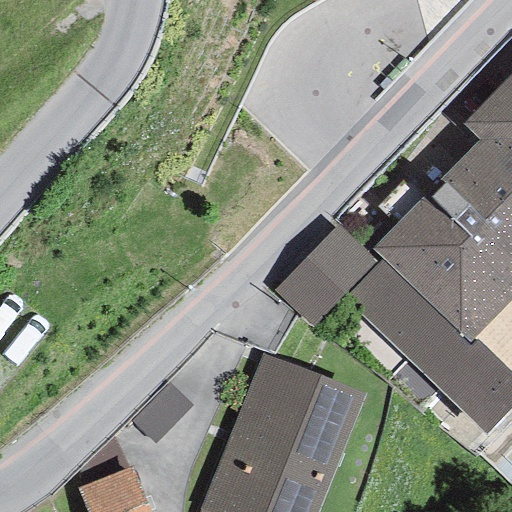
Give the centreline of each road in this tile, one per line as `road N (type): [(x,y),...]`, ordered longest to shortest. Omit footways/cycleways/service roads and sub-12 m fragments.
road 1 (residential): [(22,477),(511,8)]
road 2 (unclassified): [(134,0),(112,63),(0,195)]
